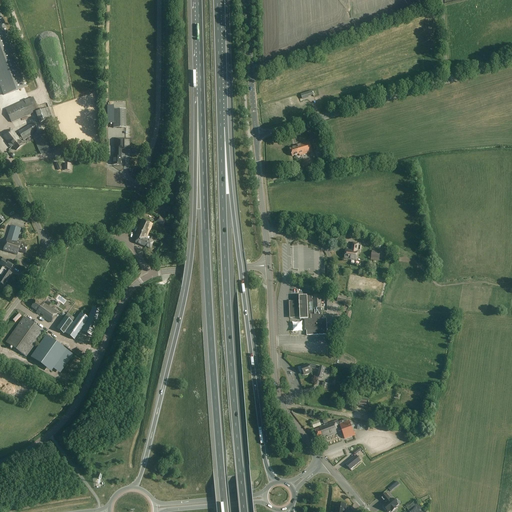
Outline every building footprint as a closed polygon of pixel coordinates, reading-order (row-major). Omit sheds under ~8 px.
[(0,11),(0,84),(4,95),(28,87),(0,11)] [(11,123),(39,110),(33,97),(5,110),(11,123)] [(48,108),(36,112),(39,123),(52,118),(48,108)] [(113,110),(113,128),(125,128),(125,110),(113,110)] [(18,132),(21,137),(18,138),(12,130),(4,137),(11,148),(13,146),(16,151),(23,146),(21,144),(22,144),(20,141),(23,140),(23,141),(31,136),(30,135),(37,131),(32,124),(18,132)] [(41,154),(54,149),(46,131),(33,136),(41,154)] [(113,158),(113,165),(121,165),(121,160),(121,150),(124,150),(124,148),(130,148),(130,139),(124,139),(115,139),(115,149),(116,149),(116,158),(113,158)] [(290,149),(292,157),(299,155),(300,156),(312,152),(309,142),(297,146),(297,147),(290,149)] [(319,164),(326,161),(323,149),(315,151),(319,164)] [(156,222),(163,227),(167,221),(160,216),(156,222)] [(153,242),(146,239),(153,224),(143,219),(136,235),(138,236),(135,243),(150,249),(153,242)] [(14,253),(18,255),(19,251),(25,253),(27,246),(24,245),(25,243),(17,241),(21,229),(11,226),(3,251),(14,254),(14,253)] [(345,249),(344,258),(356,260),(357,251),(356,251),(357,247),(358,243),(351,242),(350,250),(345,249)] [(380,252),(372,251),(371,260),(379,261),(379,259),(382,259),(383,253),(380,253),(380,252)] [(11,270),(14,264),(9,261),(8,262),(3,259),(0,263),(0,264),(5,268),(6,267),(11,270)] [(6,270),(4,273),(0,278),(0,283),(4,286),(12,274),(6,270)] [(299,297),(299,301),(290,302),(291,302),(291,316),(300,315),(300,320),(304,320),(305,331),(306,331),(307,336),(327,335),(326,319),(322,320),(321,311),(322,311),(322,310),(321,310),(321,295),(314,296),(307,296),(299,297)] [(338,295),(337,301),(342,303),(348,304),(351,305),(352,298),(338,295)] [(53,320),(57,313),(41,302),(40,303),(37,300),(31,307),(37,311),(36,313),(40,315),(40,314),(43,316),(42,317),(51,323),(53,320)] [(88,319),(82,332),(91,336),(101,313),(92,309),(88,319)] [(68,313),(60,325),(57,329),(64,334),(65,333),(72,323),(75,318),(68,313)] [(80,313),(66,334),(74,340),(80,331),(82,332),(88,319),(80,313)] [(6,343),(26,357),(44,332),(24,317),(6,343)] [(297,322),(294,323),(294,333),(304,332),(303,322),(300,322),(300,320),(297,320),(297,322)] [(73,355),(46,336),(30,359),(51,373),(53,369),(60,374),(73,355)] [(311,368),(315,369),(319,370),(318,377),(317,377),(323,378),(322,378),(324,371),(329,372),(329,369),(311,365),(302,368),(303,372),(302,373),(301,374),(302,375),(303,376),(304,376),(310,373),(311,372),(310,368),(311,368)] [(323,383),(321,390),(329,392),(330,388),(328,387),(328,384),(323,383)] [(357,406),(360,406),(367,408),(369,400),(358,399),(357,406)] [(320,428),(315,430),(318,439),(327,435),(328,437),(338,433),(338,432),(342,431),(345,439),(354,435),(349,421),(347,422),(346,420),(335,424),(334,422),(322,426),(322,427),(319,427),(320,428)] [(356,456),(346,464),(351,470),(361,461),(356,456)] [(391,500),(386,493),(381,498),(385,503),(385,502),(386,504),(383,506),(384,507),(383,508),(385,510),(386,510),(387,511),(389,511),(391,511),(397,508),(396,507),(398,505),(393,499),(391,500)] [(424,511),(416,502),(413,503),(407,508),(409,511),(424,511)] [(344,511),(346,505),(344,504),(339,503),(337,503),(335,511),(344,511)]
